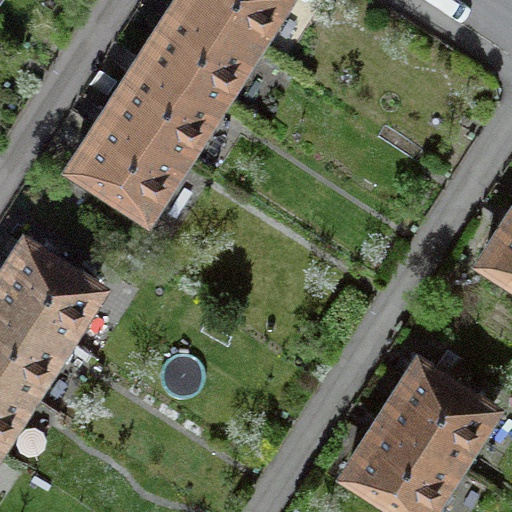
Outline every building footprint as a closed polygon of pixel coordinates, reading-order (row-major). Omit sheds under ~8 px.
[(176,0),(161,24),(144,51),(216,98),(252,43),(184,0),(176,0)] [(184,0),(252,43),(279,0),(184,0)] [(126,78),(108,105),(181,152),(216,98),(144,51),(126,78)] [(91,133),(73,160),(146,207),(181,152),(108,105),(91,133)] [(511,210),(499,230),(484,254),(511,271),(511,210)] [(7,263),(0,274),(0,296),(62,336),(97,282),(25,235),(7,263)] [(0,373),(27,391),(62,336),(0,296),(0,373)] [(401,384),(384,411),(456,457),(492,401),(419,355),(401,384)] [(0,433),(27,391),(0,373),(0,433)] [(365,441),(348,466),(419,511),(420,511),(456,457),(384,411),(365,441)]
